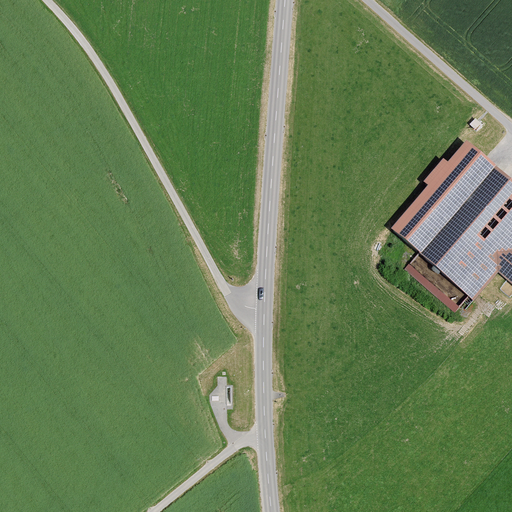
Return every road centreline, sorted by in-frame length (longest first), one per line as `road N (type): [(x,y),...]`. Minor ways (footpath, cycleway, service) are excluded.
road 1 (unclassified): [(264,309),(224,286),(117,93),(45,0)]
road 2 (tertiary): [(264,309),(286,0)]
road 3 (tertiary): [(271,511),(264,309)]
road 4 (track): [(511,127),(361,0)]
road 5 (track): [(155,511),(264,422)]
